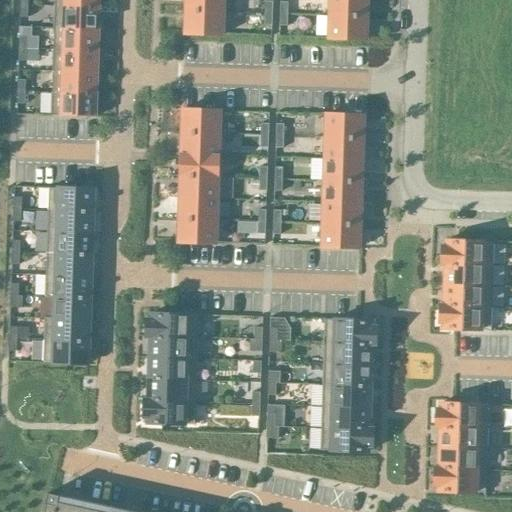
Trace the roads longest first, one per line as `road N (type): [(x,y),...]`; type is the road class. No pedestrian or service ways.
road 1 (residential): [(126,0),(101,468)]
road 2 (residential): [(511,203),(432,199),(415,189),(417,0)]
road 3 (residential): [(101,468),(301,511)]
